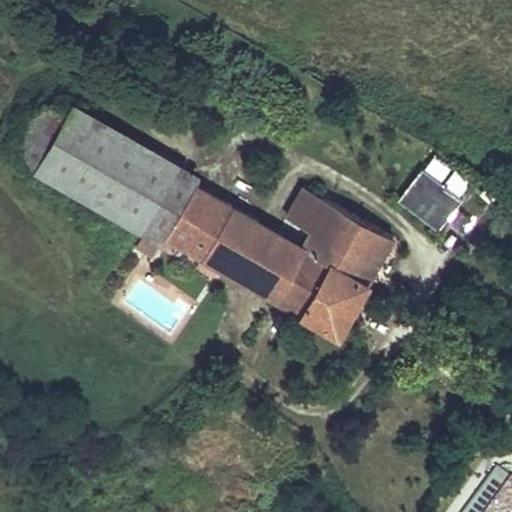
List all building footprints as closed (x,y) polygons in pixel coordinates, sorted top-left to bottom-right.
[(199,176),(72,103),(68,103),(63,102),(59,102),(53,103),(49,104),(44,106),(40,109),(36,111),(33,115),(29,119),(26,125),(25,128),(23,132),(22,137),(22,142),(23,147),(24,152),(26,157),(28,161),(31,166),(34,169),(161,242),(165,235),(195,183),(199,176)] [(461,190),(469,174),(452,165),(444,181),(461,190)] [(461,197),(421,167),(398,197),(438,227),(461,197)] [(303,243),(195,183),(165,235),(335,332),(392,236),(304,186),(286,216),(310,230),(303,243)] [(511,511),(511,478),(498,468),(466,511),(511,511)]
